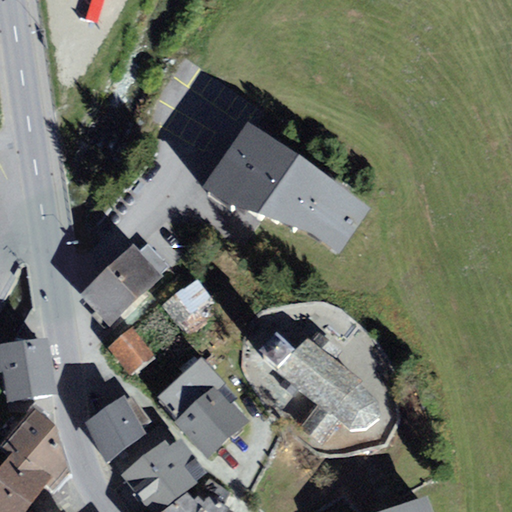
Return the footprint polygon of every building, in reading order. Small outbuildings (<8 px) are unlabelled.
[(368,214),(252,138),(212,200),(241,219),(248,209),(281,230),(285,225),(318,246),(320,242),(341,256),(368,214)] [(135,252),(87,299),(110,322),(158,275),(135,252)] [(208,284),(170,311),(192,341),(217,323),(209,313),(223,304),(208,284)] [(138,341),(120,354),(141,381),(158,368),(138,341)] [(299,364),(278,346),(264,362),(284,378),(288,373),(348,423),(354,416),(372,431),(387,413),(368,397),(373,391),(315,344),(299,364)] [(49,350),(0,356),(0,378),(7,378),(11,410),(41,406),(56,404),(49,350)] [(165,403),(189,430),(226,396),(232,391),(209,364),(165,403)] [(189,430),(218,463),(256,429),(226,396),(189,430)] [(150,444),(130,406),(89,428),(109,466),(150,444)] [(19,462),(7,477),(38,500),(61,476),(69,449),(33,420),(7,452),(19,462)] [(163,451),(126,482),(151,511),(166,511),(207,478),(195,465),(183,475),(163,451)] [(7,477),(0,484),(0,511),(28,511),(38,500),(7,477)]
